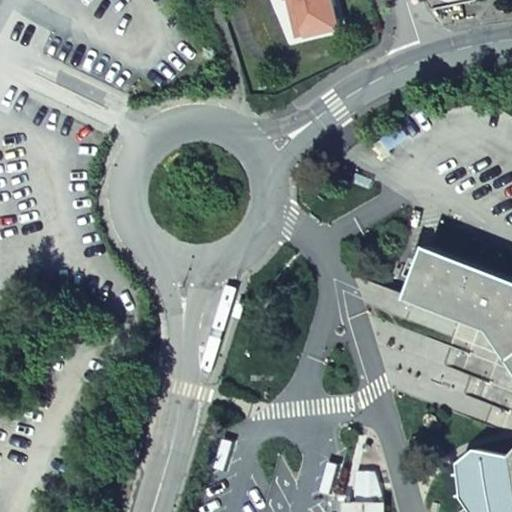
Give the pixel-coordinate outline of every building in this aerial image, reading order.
[(301,0),(290,0),(294,17),(305,15),(301,0)] [(301,0),(305,15),(294,17),(299,39),(341,29),(334,0),(301,0)] [(511,277),(429,246),(410,297),(492,329),(511,359),(511,277)] [(511,511),(511,453),(485,449),(478,448),(461,461),(463,496),(474,511),(511,511)] [(384,511),(385,500),(361,499),(361,511),(349,511),(348,511),(384,511)]
